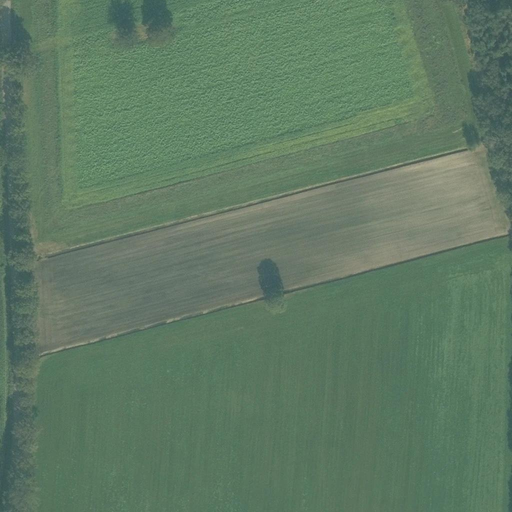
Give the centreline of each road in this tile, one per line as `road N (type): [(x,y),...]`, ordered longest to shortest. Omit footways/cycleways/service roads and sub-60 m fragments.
road 1 (unclassified): [(9,511),(16,428),(1,0)]
road 2 (track): [(486,0),(471,22),(473,47),(511,161)]
